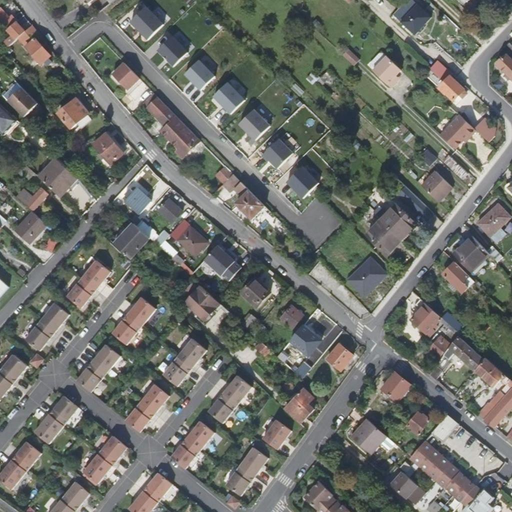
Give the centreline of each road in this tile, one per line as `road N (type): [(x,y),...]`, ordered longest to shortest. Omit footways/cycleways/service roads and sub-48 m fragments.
road 1 (residential): [(66,52),(105,29),(295,221),(318,222)]
road 2 (residential): [(151,154),(366,335)]
road 3 (residential): [(366,335),(511,150)]
road 4 (residential): [(151,154),(0,321)]
road 5 (residential): [(381,347),(270,501)]
road 6 (residential): [(381,347),(511,454)]
road 7 (unknown): [(476,75),(429,34),(418,45),(368,0)]
road 8 (residential): [(66,52),(151,154)]
road 9 (residential): [(55,375),(137,275)]
road 10 (residential): [(55,375),(151,454)]
road 11 (residential): [(151,454),(227,361)]
